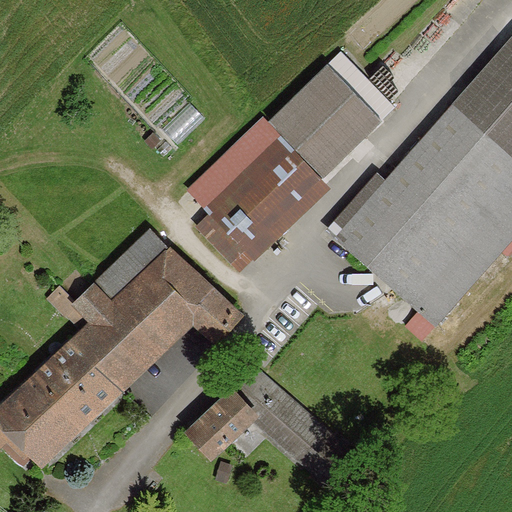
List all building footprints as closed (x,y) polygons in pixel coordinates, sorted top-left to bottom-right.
[(325,224),(337,234),(511,39),(511,28),(382,175),(375,168),(325,224)] [(511,39),(337,234),(352,247),(372,265),(395,286),(421,309),(437,323),(511,238),(511,39)] [(340,53),(328,64),(381,120),(394,108),(364,78),(340,53)] [(381,120),(328,64),(326,63),(268,120),(323,177),(381,120)] [(323,177),(268,120),(266,118),(192,190),(211,210),(195,226),(238,269),(327,182),(323,177)] [(115,303),(171,249),(153,231),(98,285),(115,303)] [(242,313),(171,249),(115,303),(98,285),(78,305),(61,288),(52,298),(87,333),(0,417),(0,446),(9,438),(26,455),(32,449),(44,463),(123,387),(195,317),(218,337),(242,313)] [(423,339),(437,323),(421,309),(407,326),(423,339)] [(251,361),(225,389),(251,413),(321,479),(347,452),(251,361)] [(251,413),(225,389),(188,428),(214,452),(251,413)] [(230,465),(221,462),(216,477),(225,480),(230,465)]
